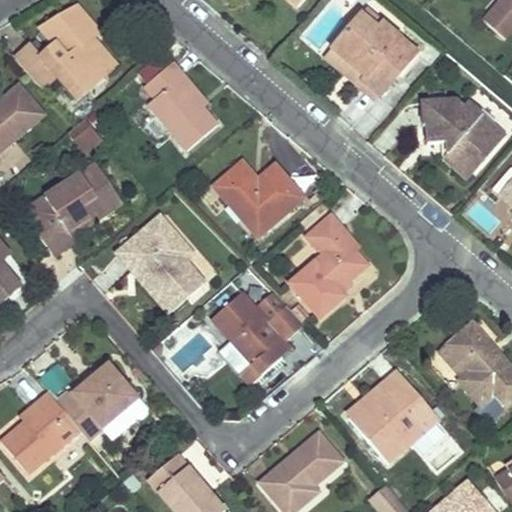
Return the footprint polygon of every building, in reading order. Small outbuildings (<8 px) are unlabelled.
[(283,0),(296,11),(306,0),(283,0)] [(503,40),(511,29),(511,0),(499,0),(482,21),(503,40)] [(385,23),(364,5),(356,15),(360,19),(377,33),(382,27),(385,23)] [(31,47),(13,60),(40,92),(57,79),(66,90),(81,97),(93,88),(96,52),(84,53),(81,48),(93,37),(98,34),(77,8),(40,30),(54,48),(41,58),(31,47)] [(417,56),(382,27),(377,33),(360,19),(334,49),(371,80),(366,87),(380,99),(417,56)] [(119,67),(93,37),(81,48),(84,53),(96,52),(93,88),(119,67)] [(371,80),(334,49),(325,60),(362,91),(366,87),(371,80)] [(186,79),(175,65),(144,88),(155,102),(149,106),(187,153),(217,128),(203,109),(182,82),(186,79)] [(207,107),(186,79),(182,82),(203,109),(207,107)] [(0,155),(43,117),(19,89),(0,104),(0,155)] [(81,97),(66,90),(76,102),(81,97)] [(456,103),(423,103),(423,128),(426,129),(427,148),(446,148),(447,158),(456,157),(474,173),(506,138),(468,106),(464,109),(456,103)] [(85,158),(103,142),(83,122),(66,138),(85,158)] [(465,184),(474,173),(456,157),(447,158),(442,163),(465,184)] [(85,183),(101,173),(97,166),(80,176),(85,183)] [(242,166),(214,189),(258,241),(303,202),(276,169),(257,184),(242,166)] [(56,255),(75,243),(71,237),(68,233),(89,219),(93,224),(122,204),(101,173),(85,183),(80,176),(44,200),(58,222),(41,233),(56,255)] [(511,183),(498,200),(511,212),(511,183)] [(58,222),(44,200),(26,212),(41,233),(58,222)] [(322,258),(289,286),(318,321),(344,300),(339,292),(367,269),(355,255),(344,242),(349,237),(333,218),(307,238),(322,258)] [(89,219),(68,233),(71,237),(93,224),(89,219)] [(179,242),(161,221),(127,248),(144,270),(135,278),(166,316),(202,285),(185,264),(171,248),(179,242)] [(344,242),(355,255),(360,251),(349,237),(344,242)] [(192,258),(179,242),(171,248),(185,264),(192,258)] [(0,263),(7,256),(0,247),(0,308),(20,291),(0,267),(0,263)] [(144,270),(127,248),(117,256),(135,278),(144,270)] [(302,271),(317,259),(308,248),(293,259),(302,271)] [(281,361),(272,350),(279,341),(283,344),(301,328),(282,307),(264,323),(241,297),(212,322),(252,367),(241,377),(251,389),(281,361)] [(511,400),(511,375),(472,330),(451,349),(473,374),(465,380),(458,386),(475,407),(471,410),(483,425),(511,400)] [(473,374),(451,349),(444,356),(465,380),(473,374)] [(138,402),(107,365),(72,396),(70,393),(54,407),(79,436),(87,445),(138,402)] [(56,372),(41,380),(49,396),(65,388),(56,372)] [(438,424),(397,374),(383,386),(387,391),(349,422),(388,466),(438,424)] [(346,417),(349,422),(387,391),(383,386),(346,417)] [(0,448),(27,480),(79,436),(54,407),(45,397),(32,408),(36,413),(22,425),(0,443),(0,448)] [(18,420),(22,425),(36,413),(32,408),(18,420)] [(342,465),(318,436),(259,486),(281,511),(297,511),(317,494),(314,489),(342,465)] [(186,470),(176,457),(167,464),(178,476),(186,470)] [(221,511),(186,470),(178,476),(167,464),(146,481),(172,511),(221,511)] [(511,472),(509,474),(511,480),(499,488),(511,508),(511,506),(511,472)] [(489,511),(466,484),(432,511),(489,511)] [(377,511),(404,511),(386,491),(371,504),(377,511)]
